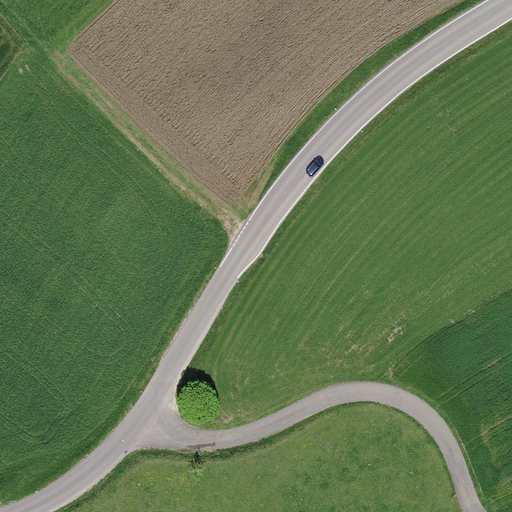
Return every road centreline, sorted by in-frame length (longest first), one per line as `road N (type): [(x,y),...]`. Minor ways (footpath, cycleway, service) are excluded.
road 1 (tertiary): [(511,0),(417,61),(346,122),(251,239),(136,425),(78,479),(21,511)]
road 2 (track): [(251,239),(68,68)]
